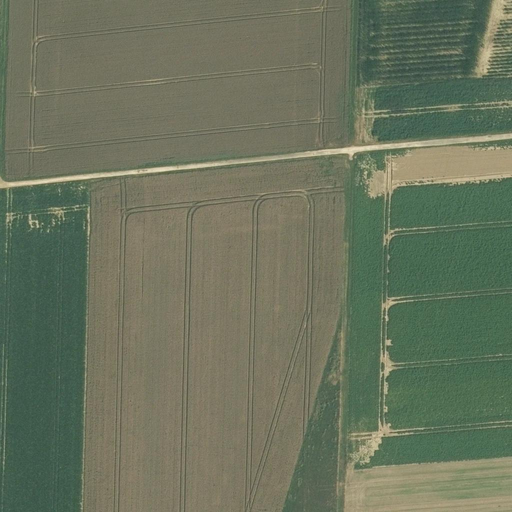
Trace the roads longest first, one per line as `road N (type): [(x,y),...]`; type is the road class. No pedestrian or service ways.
road 1 (track): [(511,138),(0,186)]
road 2 (track): [(344,511),(362,0)]
road 3 (track): [(10,0),(0,148)]
